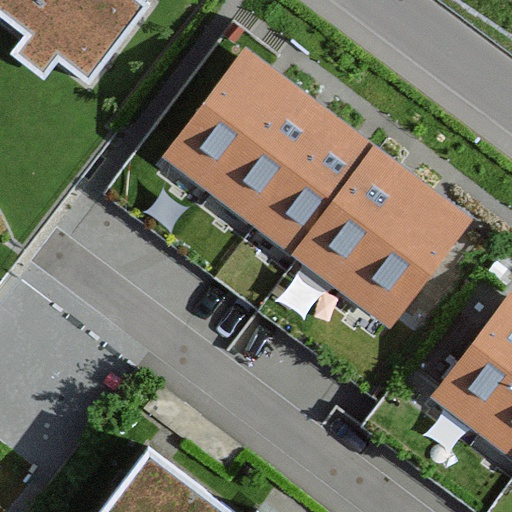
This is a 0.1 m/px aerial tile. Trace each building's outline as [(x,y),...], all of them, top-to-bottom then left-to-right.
[(0,0),(0,12),(31,34),(18,53),(52,77),(60,66),(94,89),(156,0),(0,0)] [(368,147),(242,54),(165,158),(288,251),(368,147)] [(470,223),(368,147),(288,251),(390,328),(470,223)] [(511,303),(442,395),(511,447),(511,303)] [(232,511),(147,444),(93,511),(232,511)]
